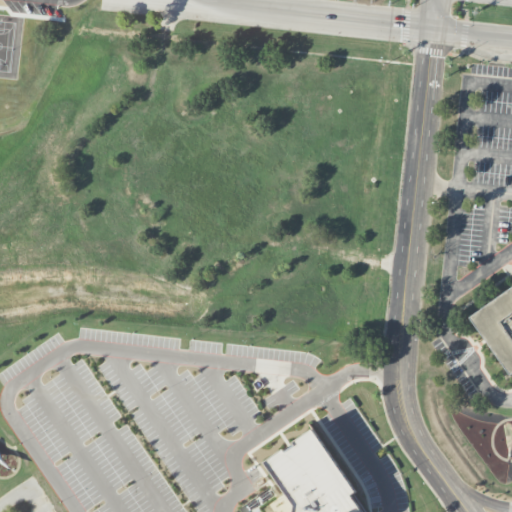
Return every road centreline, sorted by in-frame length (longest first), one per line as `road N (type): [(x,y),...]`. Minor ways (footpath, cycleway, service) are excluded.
road 1 (secondary): [(471,511),(419,443),(403,405),(433,29)]
road 2 (secondary): [(197,0),(511,37)]
